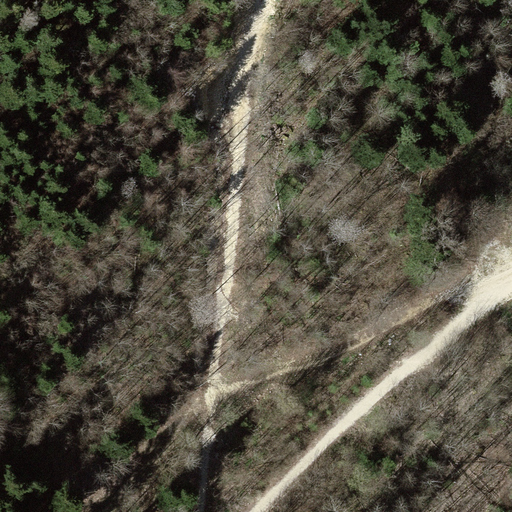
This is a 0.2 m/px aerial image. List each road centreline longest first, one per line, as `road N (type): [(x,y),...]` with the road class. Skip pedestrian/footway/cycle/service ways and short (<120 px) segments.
road 1 (track): [(202,511),(244,125),(272,0)]
road 2 (track): [(84,511),(214,392),(335,352),(451,291),(509,281)]
road 3 (track): [(256,511),(383,385),(511,279)]
